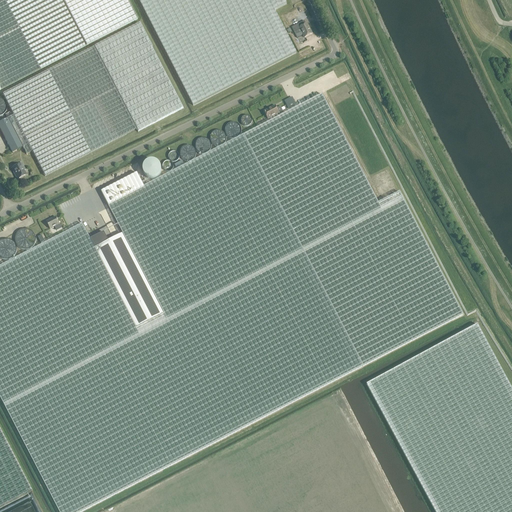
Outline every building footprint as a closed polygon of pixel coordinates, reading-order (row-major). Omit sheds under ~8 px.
[(0,0),(0,89),(138,19),(128,0),(0,0)] [(139,0),(146,13),(170,0),(139,0)] [(284,0),(170,0),(146,13),(193,105),(296,53),(274,10),(287,3),(284,0)] [(8,118),(0,122),(0,129),(12,153),(23,147),(26,154),(32,151),(45,176),(137,129),(138,132),(184,108),(140,23),(94,47),(3,94),(14,115),(8,118)] [(300,29),(305,38),(312,34),(310,29),(309,29),(306,24),(300,27),(299,24),(292,27),(294,32),(300,29)] [(82,224),(0,266),(0,397),(59,511),(84,511),(270,416),(462,316),(400,192),(378,203),(323,94),(144,187),(137,173),(101,192),(123,234),(109,241),(104,232),(91,239),(82,224)] [(292,97),(285,101),(288,108),(296,104),(292,97)] [(283,111),(281,106),(277,108),(276,106),(264,111),(268,119),(279,113),(283,111)] [(22,163),(12,168),(14,171),(16,174),(15,174),(18,179),(26,175),(26,174),(26,175),(20,164),(22,163)] [(50,229),(55,226),(57,231),(62,228),(56,217),(47,222),(50,229)] [(37,239),(36,237),(36,235),(35,233),(34,232),(32,231),(31,230),(29,229),(27,229),(25,229),(24,230),(22,230),(20,231),(19,233),(18,235),(17,236),(17,238),(17,240),(17,242),(18,244),(19,245),(21,247),(22,248),(24,248),(26,249),(28,249),(30,248),(31,247),(34,246),(35,244),(36,243),(36,241),(37,239)] [(17,249),(17,247),(16,245),(15,243),(14,242),(13,241),(11,240),(9,239),(7,239),(6,239),(4,239),(2,240),(1,241),(0,242),(0,255),(1,257),(3,258),(5,258),(7,259),(8,259),(10,258),(12,257),(14,256),(15,254),(16,253),(17,251),(17,249)] [(367,384),(436,511),(511,511),(511,387),(478,324),(367,384)] [(0,506),(31,491),(0,430),(0,506)]
